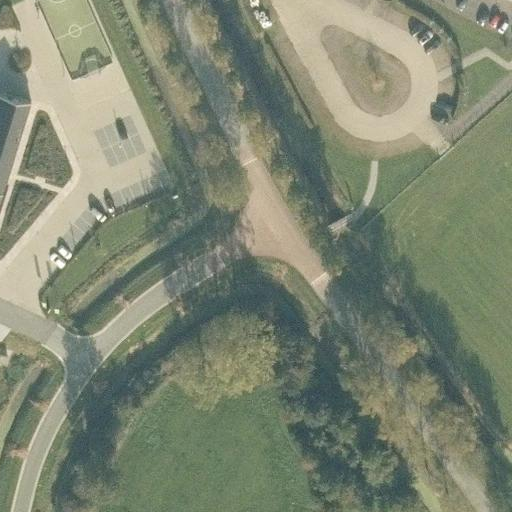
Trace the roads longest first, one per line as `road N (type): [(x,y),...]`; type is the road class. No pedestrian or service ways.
road 1 (tertiary): [(491,511),(278,217)]
road 2 (tertiary): [(278,217),(173,0)]
road 3 (tertiary): [(88,363),(163,292),(278,217)]
road 4 (tertiary): [(20,511),(42,438),(88,363)]
